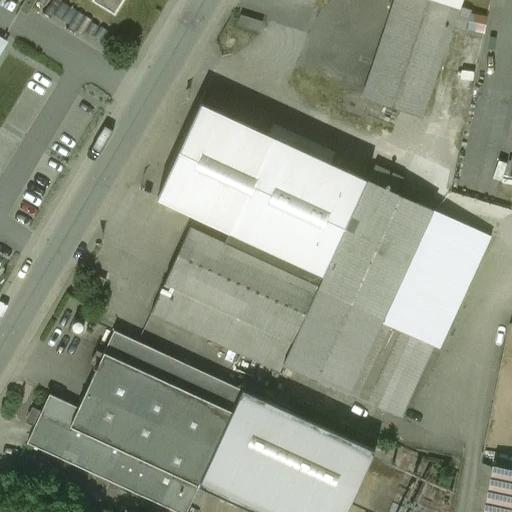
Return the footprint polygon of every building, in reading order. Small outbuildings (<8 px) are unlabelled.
[(92,0),(91,2),(114,15),(123,0),(92,0)] [(395,0),(365,97),(421,116),(460,9),(431,0),(395,0)] [(431,0),(460,9),(463,0),(431,0)] [(267,135),(200,104),(156,198),(195,216),(195,215),(230,231),(224,243),(318,287),(367,181),(395,194),(403,178),(374,165),(367,181),(329,164),(267,135)] [(334,153),(272,125),(267,135),(329,164),(334,153)] [(395,194),(367,181),(318,287),(317,290),(410,335),(433,346),(439,349),(490,237),(395,194)] [(318,287),(224,243),(230,231),(195,215),(195,216),(150,313),(279,372),(283,365),(317,290),(318,287)] [(410,335),(317,290),(283,365),(376,408),(410,335)] [(242,391),(113,331),(103,353),(232,412),(242,391)] [(410,335),(376,408),(400,419),(433,346),(410,335)] [(232,412),(103,353),(78,408),(69,427),(198,486),(232,412)] [(346,511),(374,451),(242,391),(198,486),(198,487),(253,511),(346,511)] [(198,486),(69,427),(78,408),(49,395),(41,413),(33,409),(27,423),(34,426),(26,443),(174,511),(186,511),(198,487),(198,486)] [(511,511),(511,471),(493,468),(484,511),(511,511)]
